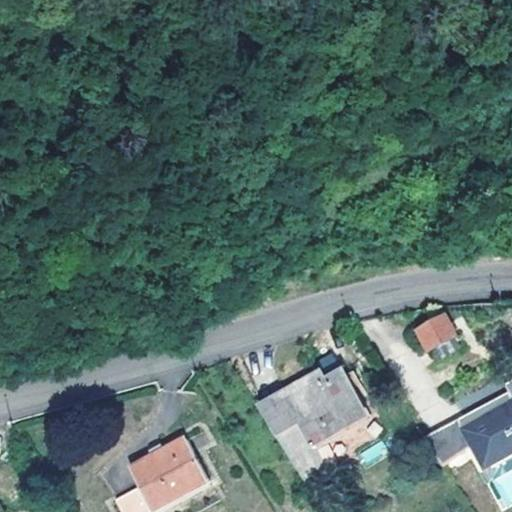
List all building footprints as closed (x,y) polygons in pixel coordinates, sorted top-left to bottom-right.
[(423,332),(433,348),(458,333),(449,317),(423,332)] [(466,346),(458,333),(433,348),(440,361),(466,346)] [(288,395),(317,447),(368,418),(344,378),(331,357),(314,368),(320,377),(288,395)] [(477,451),(488,470),(511,456),(511,385),(506,388),(511,398),(511,406),(466,432),(461,421),(426,439),(445,469),(477,451)] [(126,511),(158,511),(213,480),(191,439),(135,470),(144,488),(121,501),(126,511)] [(364,466),(389,455),(382,441),(357,452),(364,466)] [(502,508),(511,503),(511,467),(488,478),(502,508)]
